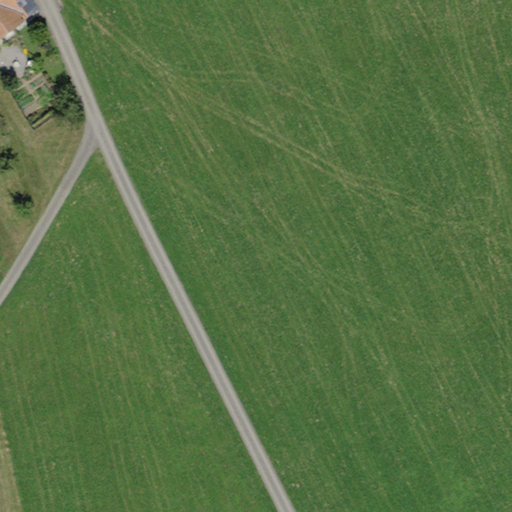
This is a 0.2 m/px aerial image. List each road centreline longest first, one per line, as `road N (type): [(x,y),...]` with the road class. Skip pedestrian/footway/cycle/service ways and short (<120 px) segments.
road 1 (residential): [(288,511),(98,120)]
road 2 (residential): [(98,120),(0,282)]
